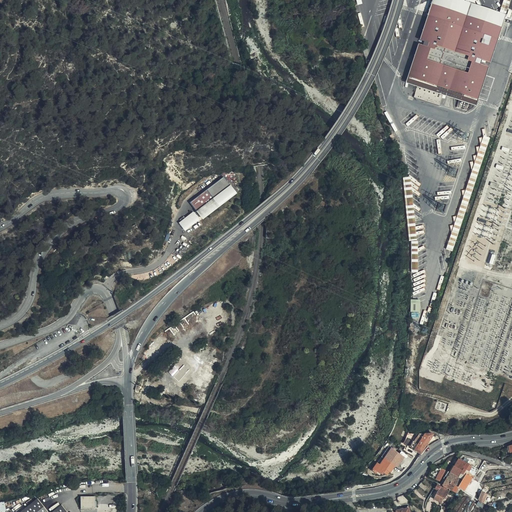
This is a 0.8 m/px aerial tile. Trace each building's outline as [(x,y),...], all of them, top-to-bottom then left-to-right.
[(505,15),(454,0),(431,0),(404,84),(474,108),(476,100),(505,15)] [(182,129),(178,124),(174,128),(178,132),(182,129)] [(189,203),(200,217),(217,205),(206,190),(189,203)] [(217,205),(200,217),(200,218),(217,205)] [(200,218),(202,219),(218,206),(217,205),(200,218)] [(218,206),(202,219),(218,207),(218,206)] [(179,221),(185,230),(200,221),(195,211),(179,221)] [(411,299),(411,312),(420,311),(420,299),(411,299)] [(409,446),(420,454),(433,434),(417,434),(412,441),(409,446)] [(391,447),(380,464),(377,462),(372,470),(377,473),(378,470),(388,477),(395,466),(398,467),(405,456),(391,447)] [(472,467),(459,459),(455,467),(462,471),(468,474),(472,467)] [(462,471),(455,467),(454,467),(450,473),(458,477),(462,471)] [(457,480),(454,484),(456,486),(459,487),(466,475),(467,476),(468,474),(462,471),(458,477),(457,480)] [(465,491),(472,479),(467,476),(466,475),(459,487),(462,489),(465,491)] [(444,479),(446,480),(450,482),(454,484),(457,480),(449,476),(448,477),(446,476),(444,479)] [(422,482),(419,485),(426,490),(428,486),(422,482)] [(454,484),(450,482),(447,488),(453,491),(456,486),(454,484)] [(441,487),(439,491),(434,499),(441,503),(442,501),(445,502),(448,495),(447,495),(444,493),(446,490),(445,490),(446,488),(443,486),(442,488),(441,487)] [(95,509),(96,497),(81,497),(81,509),(95,509)] [(52,511),(47,511),(37,499),(20,511),(66,511),(61,505),(52,511)]
